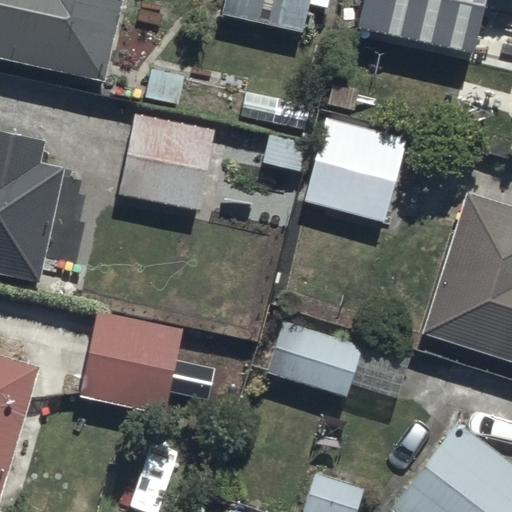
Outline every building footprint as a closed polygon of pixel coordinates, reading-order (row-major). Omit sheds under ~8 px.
[(0,0),(0,63),(101,85),(119,0),(0,0)] [(300,35),(307,0),(223,0),(219,19),(300,35)] [(356,0),(351,20),(465,49),(477,0),(356,0)] [(215,133),(134,114),(115,198),(196,216),(215,133)] [(383,227),(403,142),(320,123),(300,208),(383,227)] [(0,276),(33,284),(60,172),(38,166),(43,145),(0,134),(0,276)] [(511,212),(461,196),(417,334),(511,364),(511,212)] [(182,332),(95,312),(74,400),(161,420),(182,332)] [(359,347),(278,322),(262,375),(343,400),(359,347)] [(0,494),(35,366),(0,356),(0,494)] [(511,511),(511,469),(456,425),(386,511),(511,511)] [(353,511),(360,490),(312,476),(300,511),(353,511)]
